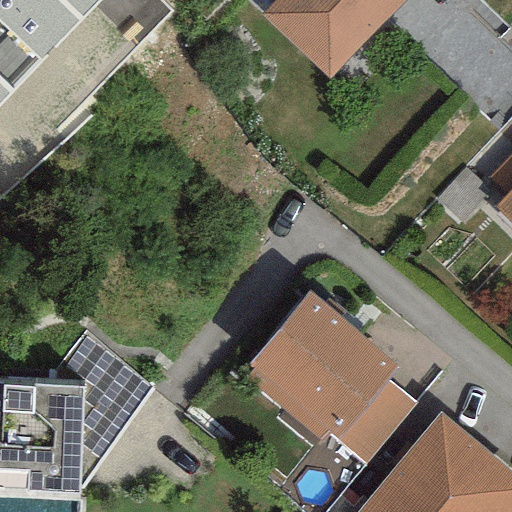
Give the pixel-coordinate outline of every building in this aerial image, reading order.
[(0,0),(0,22),(41,62),(101,0),(0,0)] [(273,0),(259,15),(327,80),(404,0),(273,0)] [(0,22),(0,103),(41,62),(0,22)] [(511,187),(493,207),(511,225),(511,187)] [(307,292),(246,364),(253,370),(244,379),(319,442),(325,435),(334,442),(385,381),(397,367),(307,292)] [(42,386),(0,383),(0,491),(77,496),(77,490),(81,488),(151,388),(82,333),(42,386)] [(414,404),(385,381),(334,442),(363,466),(414,404)] [(511,511),(511,474),(438,413),(356,511),(511,511)]
